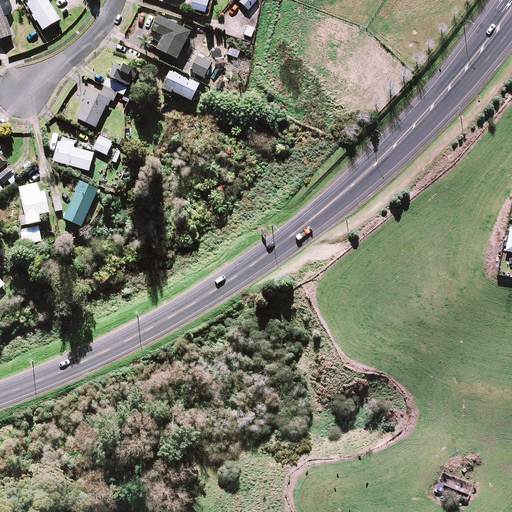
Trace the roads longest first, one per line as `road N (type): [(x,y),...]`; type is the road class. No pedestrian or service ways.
road 1 (trunk): [(511,9),(395,148),(285,238),(162,322),(0,395)]
road 2 (residential): [(116,0),(96,37),(21,94)]
